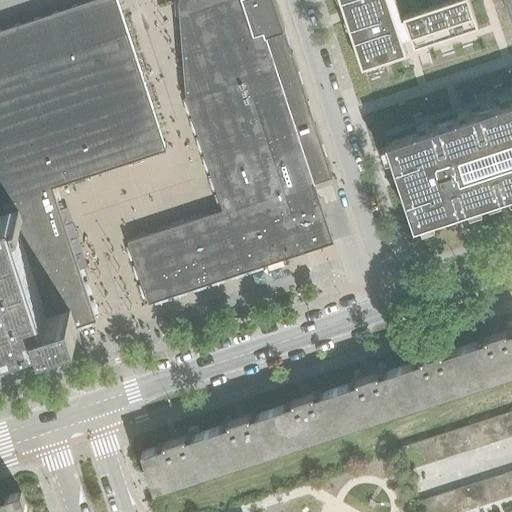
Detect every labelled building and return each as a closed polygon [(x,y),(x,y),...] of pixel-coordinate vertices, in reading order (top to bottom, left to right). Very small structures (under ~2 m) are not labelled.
[(165,149),(116,0),(88,0),(0,29),(0,338),(3,347),(26,339),(33,358),(81,343),(76,326),(95,320),(51,187),(165,149)] [(319,198),(314,183),(332,177),(273,0),(178,0),(178,11),(185,95),(184,95),(221,209),(127,240),(148,303),(328,243),(333,242),(321,203),(319,198)] [(338,0),(360,67),(405,53),(387,0),(338,0)] [(443,0),(438,0),(422,5),(434,41),(454,34),(443,0)] [(467,0),(443,0),(454,34),(476,27),(467,0)] [(422,5),(400,13),(412,48),(434,41),(422,5)] [(511,108),(387,149),(415,233),(511,201),(511,108)] [(511,329),(463,346),(475,385),(511,372),(511,329)] [(398,367),(411,406),(475,385),(463,346),(398,367)] [(334,388),(346,427),(411,406),(398,367),(334,388)] [(269,410),(282,449),(346,427),(334,388),(269,410)] [(205,431),(218,470),(282,449),(269,410),(205,431)] [(511,435),(511,410),(502,414),(509,437),(511,435)] [(509,437),(502,414),(490,417),(498,440),(509,437)] [(498,440),(490,417),(479,421),(487,444),(498,440)] [(487,444),(479,421),(468,425),(475,448),(487,444)] [(475,448),(468,425),(457,428),(464,451),(475,448)] [(464,451),(457,428),(445,432),(453,455),(464,451)] [(205,431),(141,452),(154,491),(218,470),(205,431)] [(453,455),(445,432),(434,436),(442,459),(453,455)] [(442,459),(434,436),(423,440),(430,462),(442,459)] [(430,462),(423,440),(412,443),(419,466),(430,462)] [(400,447),(403,455),(408,470),(419,466),(412,443),(400,447)] [(501,498),(511,494),(505,473),(494,476),(501,498)] [(490,502),(501,498),(494,476),(483,480),(490,502)] [(472,484),(479,505),(490,502),(483,480),(472,484)] [(461,487),(469,509),(479,505),(472,484),(461,487)] [(457,511),(458,511),(469,509),(461,487),(450,491),(457,511)] [(0,511),(27,511),(20,491),(6,496),(0,498),(0,511)] [(445,511),(457,511),(450,491),(439,494),(445,511)] [(429,498),(433,511),(445,511),(439,494),(429,498)] [(421,511),(433,511),(429,498),(418,501),(421,511)]
